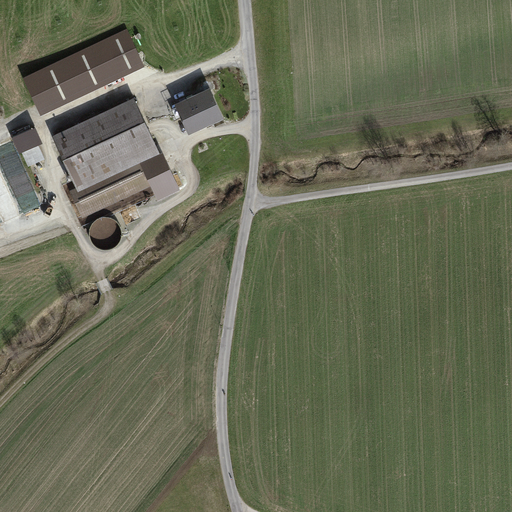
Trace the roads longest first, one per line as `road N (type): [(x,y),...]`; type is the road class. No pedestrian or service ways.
road 1 (unclassified): [(245,0),(254,172),(221,409),(237,511)]
road 2 (track): [(249,205),(511,166)]
road 3 (track): [(96,260),(106,308),(0,403)]
